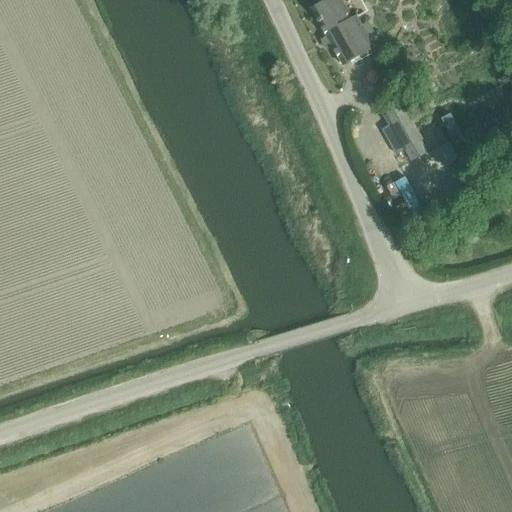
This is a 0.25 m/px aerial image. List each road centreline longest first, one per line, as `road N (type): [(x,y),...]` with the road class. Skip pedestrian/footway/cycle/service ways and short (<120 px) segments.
road 1 (unclassified): [(0,435),(403,303)]
road 2 (unclassified): [(403,303),(271,0)]
